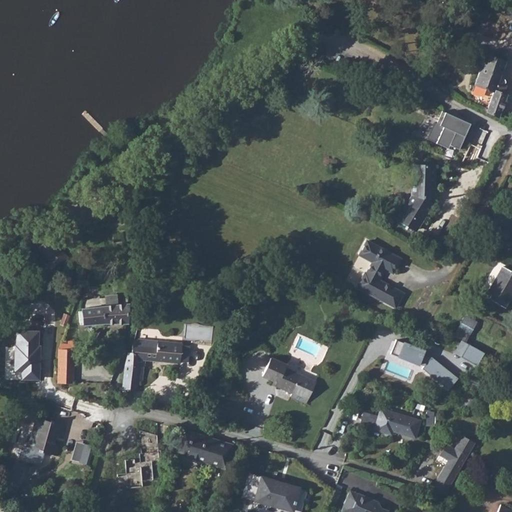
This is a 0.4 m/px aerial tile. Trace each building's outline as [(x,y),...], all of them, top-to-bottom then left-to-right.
[(498,85),(507,62),(487,55),(475,86),(494,93),(486,114),(499,118),(507,97),(503,95),(506,87),(498,85)] [(474,126),(443,112),(437,125),(443,127),(435,143),(447,148),(449,145),(458,150),(463,140),(459,138),(461,132),(465,134),(469,136),(474,126)] [(479,148),(472,145),(465,163),(472,166),(479,148)] [(433,202),(434,165),(412,164),(411,196),(396,220),(416,232),(433,202)] [(52,244),(47,239),(37,249),(51,262),(45,268),(52,275),(68,259),(59,252),(63,247),(55,240),(52,244)] [(402,258),(366,239),(358,255),(372,262),(367,272),(366,272),(357,287),(396,310),(405,294),(380,280),(385,270),(393,274),(402,258)] [(6,272),(20,284),(37,265),(23,253),(6,272)] [(504,308),(511,293),(511,271),(502,266),(484,296),(504,308)] [(126,323),(127,304),(116,305),(116,299),(105,300),(106,306),(81,308),(82,311),(78,311),(79,323),(83,323),(83,325),(101,323),(126,323)] [(475,321),(466,316),(459,329),(458,328),(453,336),(465,342),(470,335),(468,334),(475,321)] [(28,330),(16,330),(16,346),(15,346),(15,370),(22,370),(22,380),(38,380),(38,360),(38,354),(38,347),(36,347),(37,332),(28,331),(28,330)] [(142,381),(145,357),(156,358),(159,361),(179,363),(180,361),(181,345),(181,343),(138,339),(132,344),(131,352),(128,352),(125,365),(122,389),(137,391),(138,381),(142,381)] [(423,350),(395,339),(390,353),(418,365),(418,364),(423,366),(422,368),(448,390),(458,378),(431,357),(422,354),(423,350)] [(484,353),(468,344),(460,357),(476,366),(484,353)] [(189,346),(181,345),(180,361),(187,361),(189,346)] [(58,383),(72,383),(73,349),(58,348),(58,383)] [(286,365),(270,358),(262,376),(278,383),(276,386),(292,393),(290,396),(306,403),(316,382),(285,368),(286,365)] [(496,387),(492,385),(488,392),(498,398),(502,391),(496,388),(496,387)] [(380,408),(378,415),(385,417),(387,410),(380,408)] [(392,431),(415,438),(420,420),(387,410),(385,417),(378,415),(377,417),(374,430),(391,435),(392,431)] [(374,430),(377,417),(364,413),(361,426),(374,430)] [(62,439),(65,424),(35,417),(31,429),(34,430),(29,447),(24,446),(21,458),(41,463),(44,453),(57,456),(59,446),(55,445),(56,437),(62,439)] [(157,435),(139,430),(141,453),(139,453),(140,462),(134,463),(134,459),(125,459),(126,473),(117,474),(118,488),(127,487),(127,488),(143,487),(142,482),(153,481),(151,461),(159,460),(157,435)] [(183,430),(176,454),(225,469),(232,445),(183,430)] [(444,496),(475,443),(462,436),(454,449),(445,444),(439,455),(448,460),(430,492),(444,496)] [(78,462),(84,443),(76,441),(71,460),(78,462)] [(94,446),(84,443),(78,462),(88,465),(94,446)] [(250,474),(243,498),(290,511),(302,511),(308,491),(301,489),(301,488),(250,474)] [(341,510),(345,511),(349,511),(358,494),(349,490),(341,510)] [(387,511),(388,511),(379,508),(378,502),(358,494),(349,511),(387,511)]
